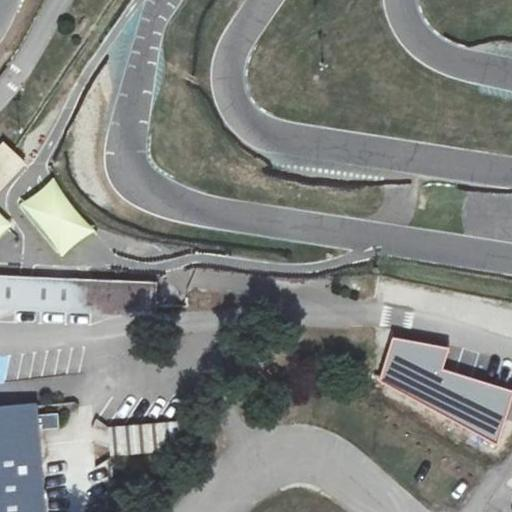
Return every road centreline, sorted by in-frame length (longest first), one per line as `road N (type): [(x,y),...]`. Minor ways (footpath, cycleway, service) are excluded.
road 1 (unknown): [(511,175),(361,160),(266,136),(230,105),(224,78),(239,37)]
road 2 (unknown): [(402,0),(404,31),(435,56),(511,71)]
road 3 (unknown): [(383,251),(511,262)]
